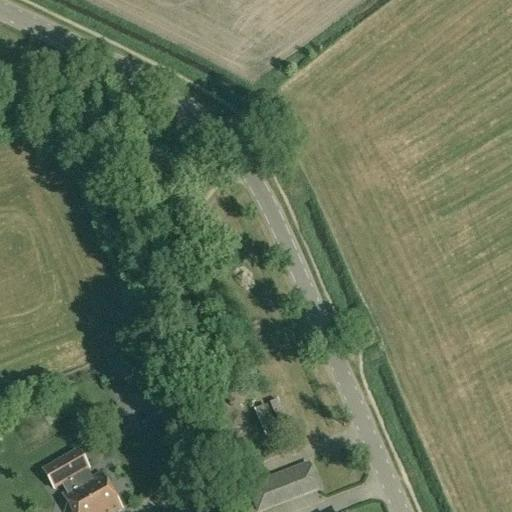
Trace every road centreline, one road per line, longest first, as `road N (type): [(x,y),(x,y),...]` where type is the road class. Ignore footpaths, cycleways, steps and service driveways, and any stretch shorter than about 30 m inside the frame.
road 1 (tertiary): [(401,511),(248,174),(157,87),(0,7)]
road 2 (track): [(92,51),(103,109),(225,457),(254,475),(363,425)]
road 3 (track): [(239,163),(157,262)]
